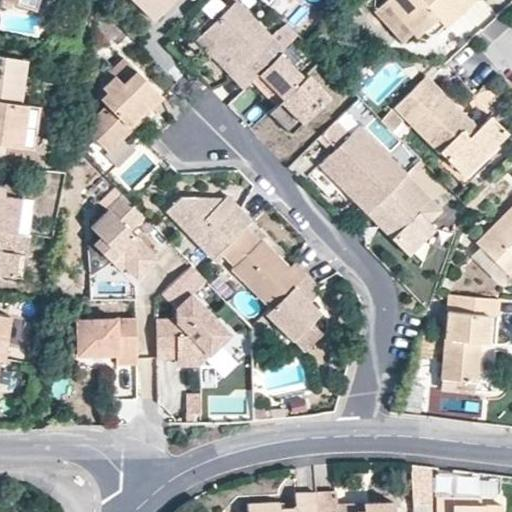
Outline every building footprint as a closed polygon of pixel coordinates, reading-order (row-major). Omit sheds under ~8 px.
[(11,2),(5,0),(0,0),(0,4),(10,8),(11,2)] [(5,0),(11,2),(35,10),(37,0),(5,0)] [(131,0),(153,21),(172,2),(169,0),(131,0)] [(279,52),(283,48),(236,0),(234,0),(204,31),(251,80),(269,62),(279,52)] [(384,0),(374,10),(401,42),(411,32),(415,37),(436,17),(444,27),(473,0),(384,0)] [(297,34),(285,22),(275,32),(288,44),(297,34)] [(251,80),(204,31),(194,40),(242,89),(251,80)] [(328,35),(323,31),(315,39),(320,43),(328,35)] [(269,62),(257,74),(282,98),(277,103),(265,116),(286,138),(325,98),(279,52),(269,62)] [(27,59),(0,55),(0,99),(22,102),(27,59)] [(160,94),(123,55),(103,75),(107,79),(100,86),(105,91),(98,97),(105,103),(95,113),(90,135),(105,149),(160,94)] [(282,98),(257,74),(253,77),(277,103),(282,98)] [(477,126),(424,75),(392,107),(437,151),(438,150),(464,175),(508,132),(489,114),(477,126)] [(163,97),(160,94),(105,149),(108,152),(163,97)] [(22,102),(0,99),(0,143),(33,149),(40,105),(22,102)] [(402,120),(391,107),(380,118),(392,131),(402,120)] [(388,155),(358,125),(323,159),(371,206),(406,172),(388,155)] [(371,206),(323,159),(317,165),(341,188),(366,212),(371,206)] [(389,237),(390,236),(393,233),(412,252),(436,228),(430,221),(442,208),(406,172),(371,206),(366,212),(389,237)] [(0,229),(15,231),(19,196),(2,194),(3,183),(0,182),(0,229)] [(494,187),(488,182),(466,203),(472,209),(494,187)] [(31,187),(3,183),(2,194),(19,196),(15,231),(25,233),(31,187)] [(216,204),(212,196),(180,195),(165,211),(211,257),(218,251),(245,225),(251,219),(227,194),(224,196),(216,204)] [(143,215),(131,203),(122,195),(91,225),(101,236),(93,242),(118,269),(123,264),(135,277),(156,258),(128,229),(143,215)] [(511,204),(475,242),(510,277),(511,274),(511,204)] [(289,266),(261,237),(258,240),(245,225),(218,251),(232,266),(229,268),(268,308),(306,272),(294,260),(289,266)] [(15,231),(0,229),(0,272),(13,275),(17,251),(24,252),(26,252),(29,234),(25,233),(15,231)] [(412,252),(393,233),(390,236),(409,255),(412,252)] [(21,276),(24,252),(17,251),(13,275),(21,276)] [(190,264),(160,292),(174,306),(189,291),(203,278),(190,264)] [(317,283),(306,272),(268,308),(264,312),(291,339),(292,338),(310,320),(320,310),(310,300),(304,295),(312,288),(317,283)] [(89,302),(133,301),(133,280),(89,281),(89,302)] [(318,293),(312,288),(304,295),(310,300),(318,293)] [(230,332),(189,291),(174,306),(174,318),(155,318),(155,359),(175,358),(185,358),(186,365),(198,365),(230,332)] [(499,298),(449,293),(440,378),(454,380),(474,382),(476,382),(480,341),(487,342),(489,314),(498,315),(499,298)] [(271,320),(264,312),(250,325),(250,348),(262,347),(263,328),(271,320)] [(320,331),(310,320),(292,338),(302,349),(320,331)] [(0,367),(2,367),(9,324),(0,322),(0,367)] [(139,323),(77,325),(78,362),(118,361),(118,370),(140,370),(139,323)] [(9,369),(16,325),(9,324),(2,367),(9,369)] [(431,357),(436,332),(423,329),(416,353),(431,357)] [(186,365),(185,358),(175,358),(175,366),(186,365)] [(474,382),(454,380),(453,391),(473,393),(474,382)] [(185,392),(185,423),(195,423),(194,412),(199,412),(199,392),(185,392)] [(263,409),(263,405),(252,405),(252,420),(264,419),(263,409)] [(271,409),(263,409),(264,419),(273,418),(271,409)] [(432,502),(431,466),(410,463),(412,502),(432,502)] [(392,511),(392,500),(336,502),(335,489),(315,490),(315,511),(392,511)] [(315,511),(315,490),(293,491),(294,505),(279,506),(278,500),(246,502),(246,511),(315,511)] [(480,503),(451,502),(451,495),(435,495),(435,511),(502,511),(502,504),(480,503)]
